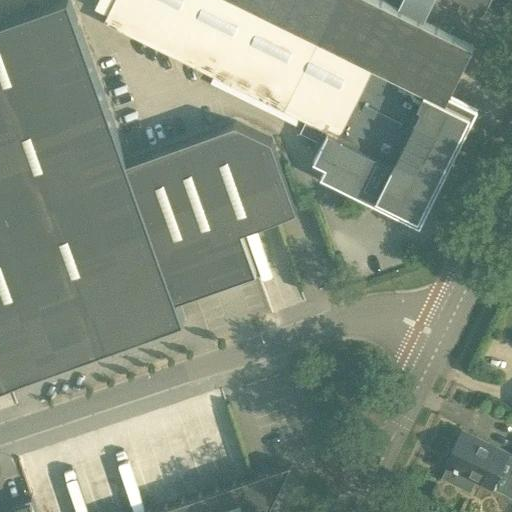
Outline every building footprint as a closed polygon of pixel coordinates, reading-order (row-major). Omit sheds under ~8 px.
[(257,269),(242,228),(297,208),(272,138),(236,121),(127,160),(69,0),(56,0),(0,20),(0,359),(8,381),(184,318),(177,298),(257,269)] [(114,0),(105,21),(305,119),(299,132),(321,142),(313,159),(326,166),(322,174),(419,222),(476,107),(450,95),(448,94),(473,44),(383,0),(114,0)] [(511,25),(511,0),(455,0),(496,20),(497,18),(511,25)] [(349,400),(360,380),(349,375),(339,395),(349,400)] [(445,463),(449,465),(443,476),(471,490),(476,479),(511,496),(511,454),(462,430),(445,463)] [(0,511),(265,511),(289,463),(145,511),(36,511),(31,497),(0,507),(0,511)]
